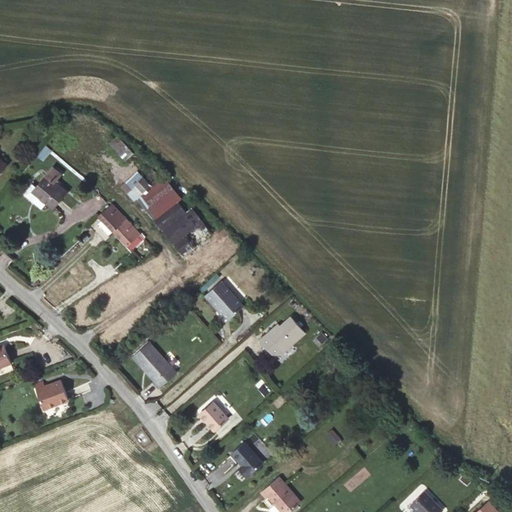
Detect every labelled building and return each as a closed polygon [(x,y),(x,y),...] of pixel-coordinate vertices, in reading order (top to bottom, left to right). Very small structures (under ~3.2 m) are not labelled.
[(18,152),(0,142),(0,163),(8,169),(18,152)] [(127,161),(112,142),(104,148),(119,167),(127,161)] [(46,171),(25,194),(45,212),(59,196),(48,185),(54,178),(46,171)] [(152,172),(138,184),(145,192),(130,205),(173,265),(204,243),(185,217),(179,221),(170,209),(182,200),(152,172)] [(138,184),(132,178),(115,192),(128,207),(130,205),(145,192),(138,184)] [(105,211),(91,222),(95,226),(105,238),(123,258),(136,247),(105,211)] [(95,226),(91,230),(101,242),(105,238),(95,226)] [(223,281),(207,295),(218,309),(220,308),(223,312),(230,320),(245,307),(223,281)] [(307,326),(291,309),(278,322),(276,320),(260,335),(268,344),(276,336),(286,346),(307,326)] [(150,339),(133,354),(153,379),(152,380),(158,387),(176,372),(150,339)] [(31,388),(23,392),(32,410),(55,400),(46,381),(31,388)] [(21,387),(23,392),(31,388),(29,383),(21,387)] [(215,399),(202,411),(218,428),(231,416),(215,399)] [(334,429),(327,435),(337,446),(343,440),(334,429)] [(246,439),(233,452),(243,464),(240,467),(249,477),(266,462),(246,439)] [(469,473),(463,469),(459,474),(464,478),(469,473)] [(280,474),(261,491),(267,499),(269,497),(276,505),(271,510),(272,511),(291,511),(304,501),(280,474)] [(423,487),(408,502),(418,511),(435,511),(441,506),(423,487)] [(506,511),(487,493),(468,511),(506,511)]
